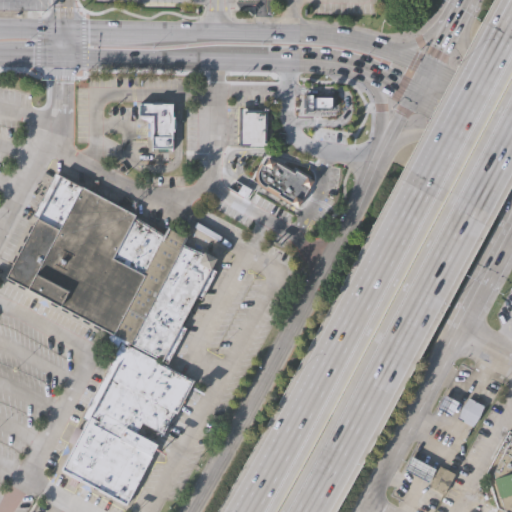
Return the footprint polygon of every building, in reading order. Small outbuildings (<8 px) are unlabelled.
[(312,97),(331,98),(331,109),(312,109),(312,111),(304,111),(304,94),(312,95),(312,97)] [(177,99),(177,131),(173,131),(173,149),(153,149),(153,138),(150,138),(151,121),(138,121),(138,99),(177,99)] [(264,144),(239,143),(239,108),(246,108),(246,110),(265,110),(264,144)] [(298,207),(290,202),(290,203),(260,186),(256,181),(255,174),(256,169),(260,162),(264,163),(268,156),(275,160),(276,160),(297,171),(298,169),(307,174),(306,176),(314,180),(298,207)] [(6,277),(37,217),(34,215),(54,176),(79,190),(80,186),(135,215),(133,218),(164,236),(168,228),(186,237),(182,246),(219,262),(165,362),(130,342),(128,346),(192,381),(181,396),(161,433),(141,422),(135,434),(155,445),(124,502),(80,478),(76,486),(69,482),(71,477),(68,476),(69,474),(62,470),(88,423),(81,419),(119,348),(106,341),(110,333),(6,277)] [(437,409),(449,415),(455,403),(442,397),(437,409)] [(474,425),(457,416),(467,397),(484,405),(474,425)] [(485,470),(508,428),(511,430),(511,511),(508,511),(496,506),(485,470)] [(404,468),(411,455),(434,468),(426,481),(404,468)] [(443,492),(428,483),(438,464),(453,472),(443,492)]
